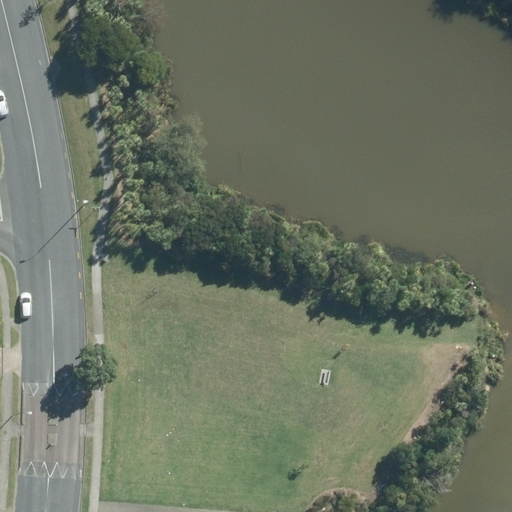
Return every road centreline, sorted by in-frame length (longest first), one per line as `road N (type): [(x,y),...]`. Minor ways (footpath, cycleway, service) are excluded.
road 1 (tertiary): [(47,511),(52,312),(44,213)]
road 2 (tertiary): [(44,213),(0,2)]
